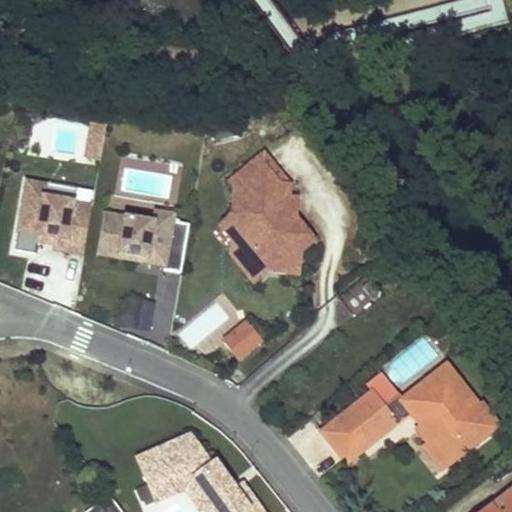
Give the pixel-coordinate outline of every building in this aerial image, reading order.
[(289,184),(279,183),(257,157),(227,182),(232,188),(246,205),(245,226),(231,239),(242,253),(241,268),(253,283),(267,271),(298,274),(300,251),(314,239),(296,217),(287,224),(282,218),(296,206),(296,196),(289,196),(289,184)] [(48,185),(29,181),(20,231),(38,234),(36,242),(66,247),(65,252),(84,256),(93,206),(46,197),(48,185)] [(219,225),(231,239),(245,226),(246,205),(232,188),(219,225)] [(287,224),(296,217),(296,206),(282,218),(287,224)] [(155,224),(107,215),(99,256),(165,268),(164,273),(182,276),(191,227),(175,224),(176,217),(157,213),(155,224)] [(229,254),(241,268),(242,253),(231,239),(229,254)] [(148,336),(155,303),(129,298),(122,330),(148,336)] [(238,363),(263,343),(246,321),(220,341),(238,363)] [(353,407),(323,430),(347,461),(370,443),(395,423),(397,425),(413,413),(422,425),(418,428),(429,443),(425,446),(442,468),(498,424),(482,404),(479,406),(447,365),(403,398),(400,393),(383,407),(377,398),(358,413),(353,407)] [(372,392),(353,407),(358,413),(377,398),(372,392)] [(188,434),(135,459),(154,502),(173,494),(171,488),(193,479),(217,511),(262,511),(245,488),(238,494),(234,488),(214,460),(210,464),(188,434)] [(375,450),(370,443),(347,461),(352,468),(375,450)] [(171,488),(173,494),(184,489),(201,511),(217,511),(193,479),(171,488)] [(511,511),(511,490),(484,511),(511,511)] [(120,511),(108,494),(83,511),(120,511)]
